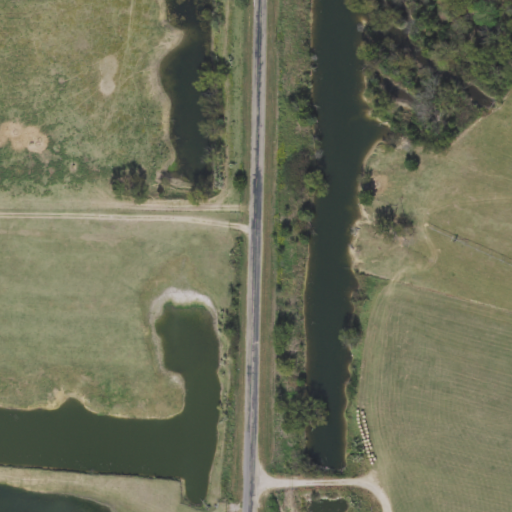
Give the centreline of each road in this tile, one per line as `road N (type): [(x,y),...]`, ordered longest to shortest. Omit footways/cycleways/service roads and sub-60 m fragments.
road 1 (residential): [(255,511),(264,0)]
road 2 (residential): [(256,479),(377,484),(388,511)]
